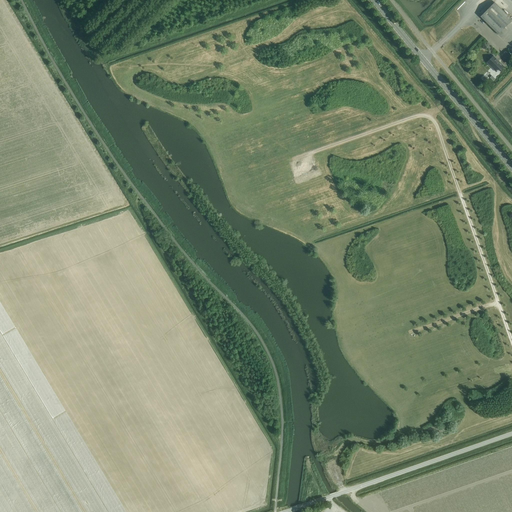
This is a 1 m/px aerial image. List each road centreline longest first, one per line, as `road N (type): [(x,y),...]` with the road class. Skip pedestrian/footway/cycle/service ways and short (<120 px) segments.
road 1 (unclassified): [(284,511),(511,433)]
road 2 (secondary): [(511,169),(374,0)]
road 3 (unknown): [(497,303),(434,114)]
